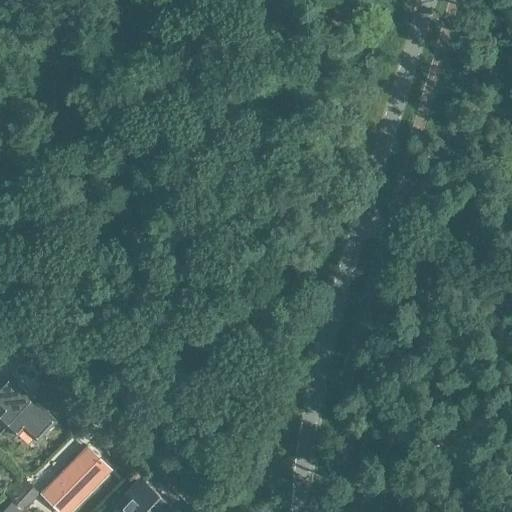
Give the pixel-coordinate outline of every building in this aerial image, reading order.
[(123,23),(135,26),(142,0),(98,0),(94,15),(123,23)] [(0,419),(8,427),(34,399),(10,377),(0,387),(0,405),(4,410),(0,414),(0,419)] [(34,399),(8,427),(18,436),(25,429),(38,441),(57,420),(34,399)] [(89,447),(44,493),(63,511),(69,511),(111,470),(89,447)] [(21,475),(5,492),(24,511),(40,494),(21,475)] [(176,511),(146,483),(119,511),(176,511)]
